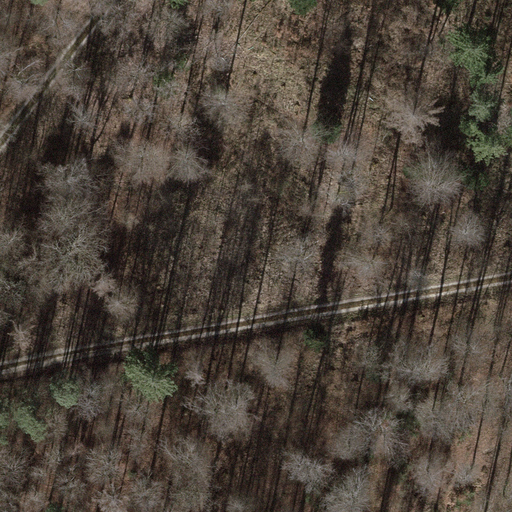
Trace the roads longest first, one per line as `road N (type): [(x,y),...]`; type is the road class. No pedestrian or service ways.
road 1 (track): [(0,370),(511,278)]
road 2 (track): [(0,144),(108,0)]
